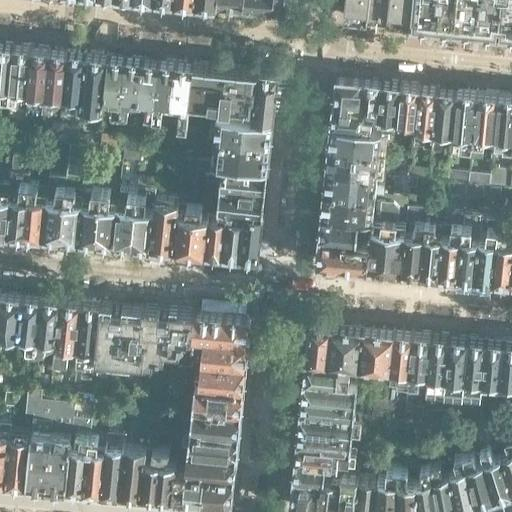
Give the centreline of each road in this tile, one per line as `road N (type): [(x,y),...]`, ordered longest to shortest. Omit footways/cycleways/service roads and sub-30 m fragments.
road 1 (residential): [(314,44),(0,3)]
road 2 (residential): [(0,260),(287,283)]
road 3 (residential): [(287,283),(314,44)]
road 4 (residential): [(266,511),(287,283)]
road 5 (residential): [(511,305),(287,283)]
road 6 (residential): [(314,44),(511,66)]
